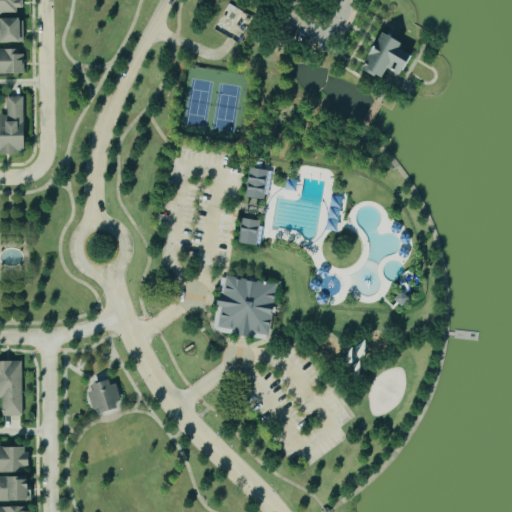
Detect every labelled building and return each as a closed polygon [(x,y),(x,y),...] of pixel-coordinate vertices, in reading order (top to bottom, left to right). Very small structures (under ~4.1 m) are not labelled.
[(0,0),(0,3),(0,12),(21,12),(21,0),(0,0)] [(0,43),(23,43),(23,19),(0,19),(0,43)] [(381,30),(361,66),(400,87),(420,51),(381,30)] [(0,50),(0,74),(26,74),(25,50),(0,50)] [(26,97),(8,98),(8,115),(0,115),(0,153),(26,154),(26,97)] [(246,197),(265,201),(270,172),(252,168),(246,197)] [(261,221),(242,219),(240,244),(259,246),(261,221)] [(221,276),(212,333),(269,342),(278,285),(221,276)] [(22,362),(0,362),(0,398),(2,398),(3,417),(23,417),(22,362)] [(87,391),(92,407),(98,406),(100,411),(116,406),(115,400),(120,399),(115,382),(110,383),(108,378),(91,383),(93,389),(87,391)] [(29,446),(0,446),(0,472),(29,472),(29,446)] [(31,476),(0,476),(0,500),(32,500),(31,476)]
